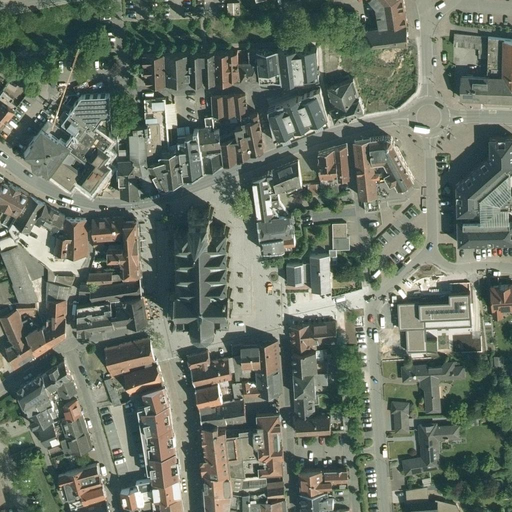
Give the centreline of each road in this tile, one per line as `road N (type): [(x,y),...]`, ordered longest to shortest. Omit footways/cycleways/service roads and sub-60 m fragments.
road 1 (residential): [(273,154),(257,87),(133,92),(125,85),(119,0)]
road 2 (residential): [(370,297),(386,511)]
road 3 (residential): [(72,342),(119,511)]
road 4 (residential): [(296,511),(283,340)]
road 5 (residential): [(72,342),(73,292),(91,247),(88,200)]
road 6 (tertiary): [(154,200),(273,154)]
